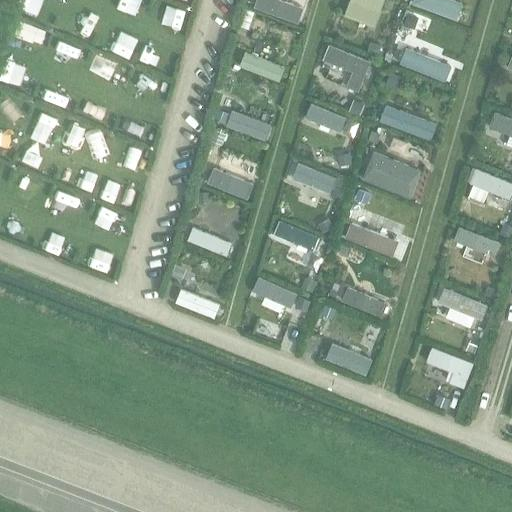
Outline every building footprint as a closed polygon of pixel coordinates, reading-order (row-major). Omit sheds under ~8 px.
[(255,0),(252,8),(297,24),(303,7),(282,0),(255,0)] [(383,0),(349,0),(343,15),(372,27),(383,0)] [(412,0),(411,2),(456,19),(462,2),(455,0),(412,0)] [(245,10),(240,27),(248,30),(253,12),(245,10)] [(409,14),(404,26),(411,28),(415,17),(409,14)] [(33,37),(37,25),(24,21),(21,34),(33,37)] [(373,43),(370,55),(377,57),(380,45),(373,43)] [(370,62),(328,45),(322,61),(351,72),(345,87),(358,92),(370,62)] [(446,60),(405,47),(400,63),(440,77),(446,60)] [(285,63),(245,50),(239,66),(280,80),(285,63)] [(29,69),(33,57),(14,51),(11,63),(29,69)] [(390,73),(385,85),(394,89),(399,76),(390,73)] [(98,95),(94,106),(115,113),(118,102),(98,95)] [(348,114),(308,100),(302,117),(343,130),(348,114)] [(356,101),(351,113),(359,116),(364,104),(356,101)] [(430,119),(389,106),(384,122),(424,136),(430,119)] [(268,121),(228,107),(222,124),(262,137),(268,121)] [(511,114),(496,109),(490,126),(511,132),(511,114)] [(216,110),(213,118),(221,121),(224,113),(216,110)] [(214,131),(210,140),(220,145),(225,135),(214,131)] [(372,131),(368,141),(376,144),(380,134),(372,131)] [(421,171),(372,152),(362,180),(410,199),(421,171)] [(348,155),(337,157),(338,164),(350,162),(348,155)] [(338,175),(297,161),(292,177),(332,191),(338,175)] [(255,179),(214,166),(209,182),(249,196),(255,179)] [(511,190),(511,178),(475,166),(470,183),(510,196),(511,190)] [(360,189),(357,198),(367,202),(370,194),(360,189)] [(209,192),(198,193),(198,202),(210,201),(209,192)] [(317,233),(276,219),(271,236),(311,249),(317,233)] [(329,219),(319,225),(324,234),(334,228),(329,219)] [(395,237),(354,223),(349,239),(389,253),(395,237)] [(227,238),(187,224),(181,241),(222,254),(227,238)] [(511,228),(504,225),(500,235),(511,239),(511,236),(511,228)] [(505,240),(464,227),(459,243),(499,257),(505,240)] [(87,241),(85,252),(105,255),(107,245),(87,241)] [(343,246),(339,255),(347,258),(351,249),(343,246)] [(175,265),(170,276),(178,279),(183,268),(175,265)] [(298,289),(257,276),(252,292),(292,306),(298,289)] [(307,279),(302,289),(311,293),(315,283),(307,279)] [(484,298),(444,284),(438,301),(478,314),(484,298)] [(386,299),(345,285),(340,301),(380,315),(386,299)] [(487,287),(484,296),(494,300),(498,291),(487,287)] [(223,302),(183,289),(177,305),(218,319),(223,302)] [(300,298),(296,308),(306,312),(310,302),(300,298)] [(260,305),(256,320),(270,324),(274,308),(260,305)] [(324,308),(320,317),(330,322),(334,312),(324,308)] [(372,357),(331,343),(326,360),(366,373),(372,357)] [(469,343),(466,350),(475,353),(477,346),(469,343)] [(474,363),(432,348),(427,362),(453,372),(449,382),(464,388),(474,363)] [(437,399),(433,408),(444,412),(447,403),(437,399)]
